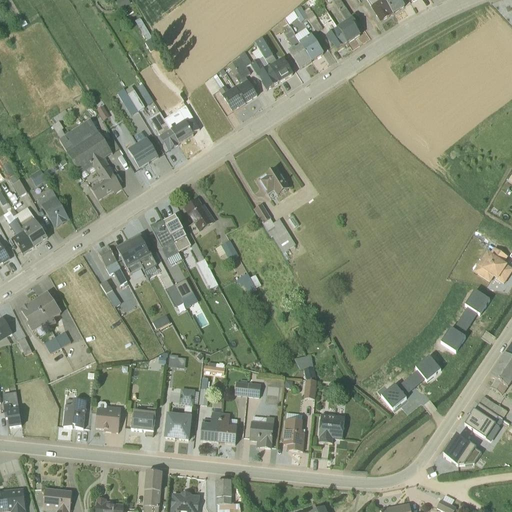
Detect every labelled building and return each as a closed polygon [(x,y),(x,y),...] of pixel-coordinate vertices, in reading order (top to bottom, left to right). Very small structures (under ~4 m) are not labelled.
[(116,0),(120,9),(131,4),(129,0),(116,0)] [(315,0),(309,0),(300,7),(303,11),(316,1),(315,0)] [(356,29),(358,28),(339,0),(326,0),(329,3),(332,1),(346,23),(337,29),(348,45),(360,36),(356,29)] [(393,16),(382,0),(367,0),(367,1),(371,8),(371,9),(380,24),(393,16)] [(382,0),(393,16),(405,8),(400,0),(382,0)] [(307,19),(300,7),(293,12),(301,24),(307,19)] [(322,29),(309,9),(303,13),(316,33),(322,29)] [(284,20),(289,27),(298,20),(293,13),(284,20)] [(332,45),(336,52),(348,45),(337,29),(327,14),(324,16),(318,19),(328,35),(325,37),(330,46),(332,45)] [(287,53),(300,71),(312,63),(287,24),(282,28),(285,32),(283,34),(283,35),(281,37),(284,41),(286,40),(289,44),(290,44),(294,49),(287,53)] [(323,55),(306,30),(295,37),(312,63),(323,55)] [(145,45),(150,54),(159,49),(153,40),(145,45)] [(278,84),(293,75),(283,60),(277,63),(262,40),(254,45),(258,51),(278,84)] [(256,62),(251,66),(266,92),(278,84),(258,51),(254,53),(252,54),(256,62)] [(251,65),(244,53),(239,58),(246,69),(250,66),(251,65)] [(250,75),(246,69),(239,58),(228,67),(240,87),(236,90),(245,105),(257,97),(245,79),(250,75)] [(217,77),(206,86),(205,86),(212,97),(218,92),(219,92),(232,113),(245,105),(235,90),(229,93),(226,88),(224,89),(217,77)] [(144,109),(131,88),(125,92),(138,113),(144,109)] [(98,109),(103,121),(110,118),(105,106),(98,109)] [(68,117),(65,112),(51,120),(54,125),(52,127),(61,141),(66,138),(62,131),(63,130),(58,123),(68,117)] [(178,112),(164,121),(179,146),(193,137),(178,112)] [(160,114),(149,121),(159,138),(158,139),(162,145),(163,144),(169,152),(179,146),(160,114)] [(80,175),(112,155),(91,122),(60,142),(59,143),(80,175)] [(149,165),(158,159),(146,140),(137,146),(149,165)] [(137,146),(127,152),(139,171),(149,165),(137,146)] [(90,191),(97,202),(113,192),(115,195),(122,190),(109,170),(110,169),(104,160),(80,175),(83,180),(95,172),(102,184),(90,191)] [(14,172),(10,166),(6,169),(10,175),(14,172)] [(46,182),(40,171),(29,177),(35,188),(46,182)] [(265,178),(259,182),(271,201),(276,198),(277,198),(289,190),(286,186),(287,184),(281,177),(280,178),(275,171),(274,172),(272,172),(267,175),(267,177),(265,178)] [(26,194),(15,175),(8,180),(19,198),(26,194)] [(69,221),(52,192),(37,200),(54,229),(69,221)] [(197,202),(185,210),(199,234),(214,224),(209,217),(207,217),(197,202)] [(282,255),(295,247),(279,221),(273,225),(262,206),(253,211),(271,238),(272,238),(282,255)] [(12,210),(10,212),(34,249),(48,240),(27,209),(17,216),(15,213),(17,212),(15,210),(13,211),(12,210)] [(12,241),(22,257),(34,249),(10,212),(3,217),(16,238),(12,241)] [(172,219),(163,224),(179,253),(182,252),(191,248),(176,220),(173,221),(172,219)] [(179,253),(163,224),(154,228),(155,229),(151,231),(161,251),(162,251),(167,260),(179,253)] [(156,267),(140,237),(128,244),(144,273),(156,267)] [(229,243),(214,250),(219,259),(225,255),(230,262),(238,258),(229,243)] [(0,264),(2,264),(9,260),(0,244),(0,264)] [(115,245),(108,249),(116,264),(121,261),(130,277),(142,271),(128,244),(118,249),(115,245)] [(108,249),(97,255),(106,271),(109,277),(113,275),(120,288),(123,286),(124,289),(128,287),(126,284),(108,249)] [(487,252),(473,273),(489,284),(493,278),(503,285),(511,272),(503,265),(507,259),(493,250),(490,254),(487,252)] [(238,275),(246,270),(240,258),(232,263),(238,275)] [(215,280),(207,267),(201,270),(209,283),(215,280)] [(247,275),(237,281),(240,287),(243,285),(248,295),(256,291),(247,275)] [(261,287),(255,276),(250,279),(256,290),(261,287)] [(181,300),(192,294),(185,281),(174,287),(181,300)] [(106,283),(101,287),(106,296),(112,292),(106,283)] [(165,292),(175,309),(183,304),(174,287),(165,292)] [(122,290),(116,293),(124,305),(129,302),(128,300),(132,298),(128,291),(124,293),(122,290)] [(474,293),(465,308),(467,309),(477,316),(480,318),(489,302),(474,293)] [(49,329),(56,325),(53,321),(61,316),(47,295),(35,303),(49,329)] [(35,303),(20,312),(28,325),(27,326),(32,334),(47,325),(35,303)] [(122,308),(116,312),(119,316),(120,316),(121,316),(125,314),(122,308)] [(477,316),(467,309),(452,331),(463,338),(477,316)] [(12,336),(2,320),(0,320),(0,349),(11,347),(6,339),(12,336)] [(455,355),(465,340),(463,338),(452,331),(450,330),(440,345),(455,355)] [(55,339),(61,350),(71,344),(66,334),(55,339)] [(55,339),(44,346),(50,356),(61,350),(55,339)] [(32,354),(24,340),(18,343),(25,357),(32,354)] [(170,355),(170,367),(179,367),(179,356),(170,355)] [(299,371),(314,367),(312,356),(296,360),(299,371)] [(511,360),(505,356),(490,378),(495,382),(490,389),(502,397),(507,389),(508,390),(511,383),(511,360)] [(168,357),(149,357),(148,369),(162,369),(162,362),(168,362),(168,357)] [(424,382),(426,384),(440,372),(429,359),(415,370),(417,372),(424,382)] [(207,363),(206,373),(225,375),(226,369),(218,368),(218,365),(207,363)] [(417,372),(396,389),(404,398),(424,382),(417,372)] [(315,385),(306,384),(304,403),(313,404),(315,385)] [(204,386),(201,386),(199,407),(207,408),(208,392),(203,391),(204,386)] [(261,388),(237,386),(235,397),(260,400),(261,388)] [(381,398),(392,412),(406,401),(404,398),(396,389),(395,387),(381,398)] [(194,406),(196,393),(195,393),(195,392),(180,391),(178,407),(184,408),(183,417),(167,415),(165,440),(188,442),(192,418),(190,418),(191,409),(193,409),(193,406),(194,406)] [(218,446),(221,399),(214,398),(212,414),(211,414),(211,421),(203,421),(200,444),(218,446)] [(483,399),(478,405),(498,418),(502,421),(507,413),(483,399)] [(65,408),(63,429),(72,430),(72,428),(75,428),(75,430),(83,431),(86,404),(81,403),(81,401),(74,400),(73,402),(66,402),(66,407),(65,408)] [(17,404),(4,406),(6,420),(8,420),(9,429),(21,428),(17,404)] [(95,431),(104,431),(104,434),(118,435),(121,410),(106,408),(107,407),(105,404),(100,404),(98,406),(95,431)] [(470,418),(464,427),(490,444),(499,430),(497,429),(498,428),(494,425),(498,418),(478,405),(474,412),(473,411),(469,418),(470,418)] [(131,432),(145,433),(145,437),(153,438),(156,411),(147,410),(146,414),(133,413),(131,432)] [(230,416),(220,415),(218,446),(235,447),(238,422),(229,421),(230,416)] [(301,416),(286,415),(283,447),(287,448),(286,453),(303,454),(305,436),(301,436),(302,423),(301,423),(301,416)] [(319,439),(319,444),(332,446),(332,441),(341,442),(344,419),(321,416),(318,439),(319,439)] [(266,420),(253,419),(252,424),(251,424),(249,443),(257,444),(256,450),(271,451),(274,420),(267,419),(266,420)] [(454,442),(443,458),(457,468),(474,466),(481,455),(463,443),(456,438),(454,442)] [(150,473),(146,473),(144,493),(143,508),(144,508),(143,511),(158,511),(159,509),(161,493),(162,475),(150,473)] [(217,511),(240,511),(239,506),(231,506),(231,500),(231,499),(230,483),(216,483),(216,507),(217,507),(217,511)] [(25,511),(23,491),(0,492),(0,511),(25,511)] [(69,511),(72,494),(45,491),(42,511),(69,511)] [(171,511),(197,511),(198,499),(190,498),(190,496),(181,496),(181,498),(172,497),(171,511)] [(122,511),(123,507),(113,506),(113,504),(106,504),(106,502),(97,501),(95,511),(122,511)] [(441,511),(453,511),(455,509),(440,502),(436,510),(441,511)]
